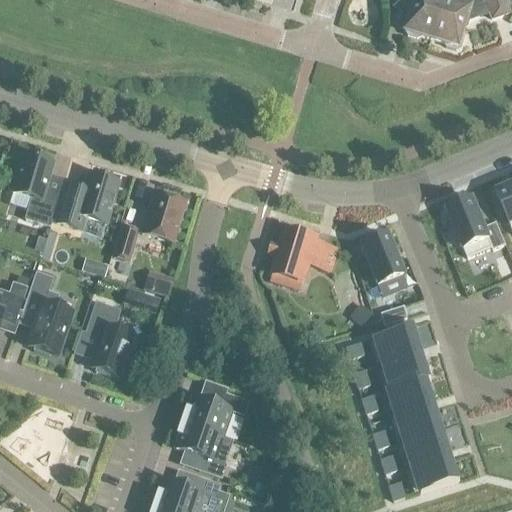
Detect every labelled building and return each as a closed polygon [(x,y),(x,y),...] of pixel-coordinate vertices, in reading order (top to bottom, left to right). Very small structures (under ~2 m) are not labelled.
[(406,0),(413,2),(403,34),(405,34),(407,38),(416,41),(420,39),(430,42),(442,1),(440,0),(406,0)] [(442,1),(430,42),(443,46),(445,49),(456,53),(460,51),(463,40),(461,37),(465,24),(475,20),(475,18),(488,14),(491,21),(508,15),(502,0),(465,0),(454,4),(442,1)] [(43,198),(49,179),(52,166),(24,157),(12,196),(30,201),(24,222),(50,230),(58,203),(43,198)] [(65,197),(56,226),(81,233),(85,220),(105,226),(118,186),(110,183),(109,180),(99,176),(96,179),(89,177),(81,202),(65,197)] [(511,187),(496,195),(511,232),(511,187)] [(141,237),(172,246),(184,206),(153,196),(141,237)] [(462,207),(447,213),(451,222),(464,254),(468,262),(488,253),(492,252),(493,254),(494,253),(506,249),(497,226),(485,231),(473,202),(462,207)] [(121,228),(112,261),(129,267),(139,234),(121,228)] [(281,233),(268,278),(271,279),(302,288),(308,269),(314,248),(315,247),(315,243),(281,233)] [(361,250),(377,290),(403,279),(386,239),(361,250)] [(107,268),(85,262),(81,275),(103,282),(107,268)] [(57,359),(74,312),(56,305),(58,299),(47,295),(52,282),(36,276),(27,303),(41,308),(27,349),(34,351),(34,353),(50,359),(50,357),(57,359)] [(19,278),(15,288),(26,292),(29,282),(19,278)] [(104,292),(119,297),(124,283),(109,278),(104,292)] [(140,289),(166,293),(168,282),(142,278),(140,289)] [(0,295),(0,326),(12,330),(26,292),(15,288),(13,287),(9,298),(0,295)] [(128,292),(123,306),(144,314),(155,318),(161,303),(150,299),(128,292)] [(118,380),(132,339),(113,332),(119,314),(96,306),(85,337),(100,342),(90,370),(96,372),(95,374),(111,380),(112,378),(118,380)] [(380,317),(384,330),(408,322),(404,310),(380,317)] [(415,329),(374,342),(375,343),(383,368),(423,355),(415,329)] [(361,347),(353,349),(357,361),(364,359),(361,347)] [(353,349),(345,352),(349,364),(357,361),(353,349)] [(423,355),(383,368),(390,392),(387,393),(387,395),(431,381),(423,355)] [(365,374),(353,377),(356,385),(367,381),(365,374)] [(367,381),(356,385),(358,393),(370,389),(367,381)] [(431,383),(431,381),(387,395),(395,420),(436,407),(428,384),(431,383)] [(181,425),(222,440),(223,439),(231,416),(243,420),(248,405),(224,397),(220,410),(198,402),(192,400),(188,413),(185,412),(181,425)] [(373,399),(361,403),(363,410),(375,407),(373,399)] [(375,407),(363,410),(366,418),(378,414),(375,407)] [(436,407),(395,420),(403,445),(444,433),(436,407)] [(179,438),(175,451),(184,454),(203,461),(198,473),(198,474),(222,483),(227,468),(225,467),(233,443),(232,443),(222,440),(181,425),(177,437),(179,438)] [(452,458),(444,433),(403,445),(411,470),(452,458)] [(384,434),(372,438),(374,446),(386,442),(384,434)] [(386,442),(374,446),(377,453),(389,450),(386,442)] [(452,458),(411,470),(419,495),(420,497),(460,484),(452,458)] [(391,459),(380,463),(382,471),(394,467),(391,459)] [(394,467),(382,471),(385,478),(396,475),(394,467)] [(157,495),(153,508),(164,511),(210,511),(219,489),(196,481),(192,493),(164,484),(160,496),(157,495)] [(400,486),(388,490),(391,497),(402,494),(400,486)] [(402,494),(391,497),(393,505),(405,501),(402,494)]
